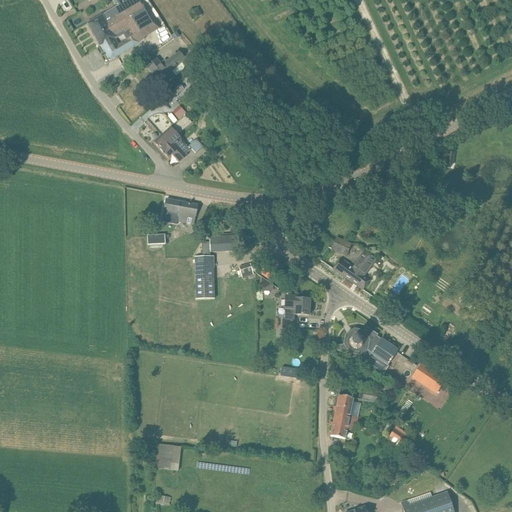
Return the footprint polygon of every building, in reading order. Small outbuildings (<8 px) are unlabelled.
[(151,15),(148,17),(140,3),(106,23),(102,16),(87,24),(100,46),(102,46),(105,51),(103,52),(104,52),(105,52),(106,54),(105,54),(106,55),(107,55),(110,59),(137,43),(136,42),(143,37),(143,36),(158,27),(151,15)] [(80,25),(82,28),(86,25),(81,16),(73,21),(76,27),(80,25)] [(170,43),(157,49),(160,57),(173,51),(170,43)] [(163,87),(171,81),(175,76),(171,71),(184,60),(178,52),(167,63),(165,61),(160,65),(156,60),(154,61),(147,68),(163,87)] [(202,94),(207,91),(199,78),(194,73),(160,102),(164,106),(194,82),(202,94)] [(172,113),(179,120),(186,113),(179,106),(172,113)] [(196,140),(187,148),(170,129),(162,136),(183,159),(187,156),(186,154),(191,150),(195,154),(203,148),(196,140)] [(178,163),(183,159),(162,136),(154,143),(164,154),(168,158),(172,155),(178,163)] [(195,218),(198,206),(166,200),(164,212),(162,223),(177,226),(177,222),(194,225),(195,218)] [(165,245),(164,236),(147,237),(147,246),(165,245)] [(346,256),(351,245),(337,238),(332,249),(346,256)] [(213,257),(211,257),(211,243),(202,243),(202,257),(195,258),(196,300),(214,299),(213,257)] [(363,291),(368,283),(371,280),(365,275),(375,261),(363,253),(353,267),(349,264),(340,258),(333,270),(363,291)] [(250,265),(239,268),(242,278),(253,275),(250,265)] [(271,282),(276,276),(265,268),(260,274),(271,282)] [(295,298),(285,297),(284,320),(282,320),(282,330),(294,330),(294,316),(309,316),(309,300),(295,300),(295,298)] [(338,346),(336,351),(354,360),(356,357),(359,357),(367,351),(371,354),(375,348),(381,340),(376,337),(377,336),(367,328),(364,332),(361,337),(361,336),(360,336),(358,335),(357,335),(356,335),(355,335),(354,335),(353,336),(352,336),(351,337),(350,338),(349,339),(349,340),(348,341),(348,342),(348,343),(348,344),(348,345),(343,346),(338,346)] [(283,338),(277,338),(277,353),(284,353),(284,339),(289,339),(289,334),(283,334),(283,338)] [(375,348),(365,364),(381,375),(398,351),(381,340),(375,348)] [(420,367),(413,377),(429,387),(427,389),(435,395),(444,382),(420,367)] [(373,380),(372,388),(382,390),(384,381),(373,380)] [(376,404),(378,393),(374,392),(374,390),(364,388),(362,401),(376,404)] [(354,399),(348,398),(339,396),(334,416),(345,418),(344,422),(349,423),(356,425),(358,418),(350,417),(354,399)] [(407,401),(400,412),(405,415),(412,405),(407,401)] [(355,432),(356,425),(349,423),(344,422),(345,418),(334,416),(330,437),(345,440),(347,431),(355,432)] [(408,438),(395,429),(389,437),(390,438),(389,439),(402,447),(408,438)] [(511,436),(509,434),(499,449),(511,457),(511,436)] [(179,472),(183,447),(159,443),(155,468),(179,472)] [(353,452),(354,446),(344,444),(343,450),(353,452)] [(453,511),(447,493),(402,509),(403,511),(453,511)]
